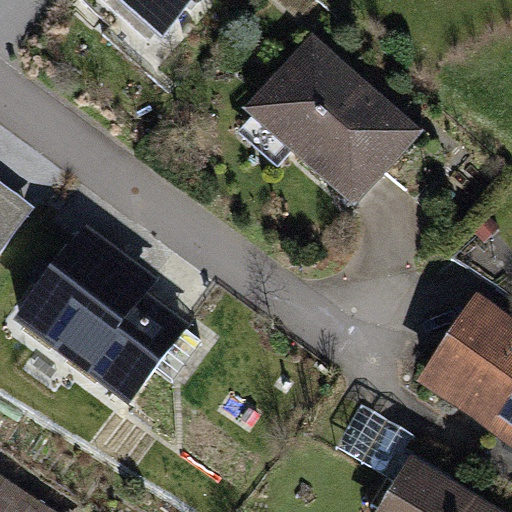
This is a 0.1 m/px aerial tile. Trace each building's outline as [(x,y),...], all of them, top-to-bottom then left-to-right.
[(192,0),(123,0),(162,34),(192,0)] [(282,0),(300,15),(313,0),(282,0)] [(415,136),(312,47),(252,115),(355,204),(415,136)] [(0,266),(36,218),(0,191),(0,266)] [(150,283),(86,236),(22,323),(130,404),(184,331),(139,298),(150,283)] [(511,330),(480,309),(428,386),(490,428),(497,418),(511,428),(511,330)] [(479,511),(412,472),(387,511),(479,511)] [(38,511),(0,487),(0,511),(38,511)]
